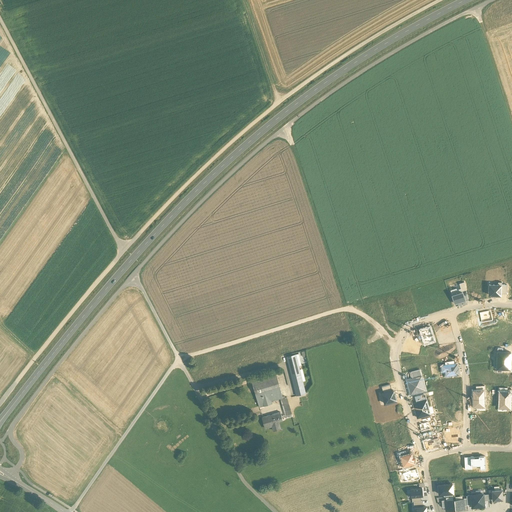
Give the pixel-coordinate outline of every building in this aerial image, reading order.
[(489,285),(489,295),(500,295),(500,293),(500,286),(501,286),(501,284),(502,282),(498,282),(498,285),(489,285)] [(455,303),(465,300),(462,291),(461,288),(457,290),(456,288),(450,290),(455,303)] [(389,322),(391,325),(397,320),(412,315),(407,302),(400,304),(402,309),(393,314),(393,313),(387,315),(389,322)] [(491,309),(479,312),(481,323),(493,320),(491,309)] [(446,321),(437,324),(441,336),(444,335),(445,337),(450,335),(446,321)] [(427,327),(420,329),(421,331),(424,341),(427,340),(429,342),(434,340),(430,327),(427,327)] [(421,342),(424,341),(421,331),(416,334),(420,341),(421,342)] [(416,334),(411,339),(418,344),(420,341),(416,334)] [(410,338),(403,347),(409,352),(411,350),(414,352),(420,346),(418,344),(411,339),(410,338)] [(444,349),(446,358),(446,359),(453,357),(456,356),(453,347),(444,349)] [(497,352),(497,360),(510,360),(510,352),(502,352),(497,352)] [(296,354),(286,357),(289,368),(299,366),(296,354)] [(375,363),(377,371),(387,368),(385,361),(386,361),(385,357),(384,357),(383,355),(382,355),(374,357),(371,358),(372,364),(375,363)] [(510,369),(510,360),(497,360),(497,368),(502,369),(510,369)] [(445,365),(441,366),(442,371),(445,371),(446,376),(458,374),(458,369),(457,369),(456,367),(457,367),(457,364),(454,364),(445,365)] [(299,366),(289,368),(291,377),(301,375),(299,366)] [(388,374),(387,368),(377,371),(379,378),(377,379),(378,384),(390,381),(389,378),(391,378),(390,374),(388,374)] [(411,372),(412,379),(421,376),(419,369),(411,372)] [(301,375),(291,377),(294,387),(303,385),(301,375)] [(277,376),(252,383),(254,389),(264,386),(265,390),(280,385),(277,376)] [(425,390),(421,376),(412,379),(407,380),(408,385),(409,385),(411,394),(425,390)] [(265,390),(255,393),(259,407),(269,404),(268,401),(281,398),(283,397),(280,385),(265,390)] [(303,385),(294,387),(296,396),(296,395),(305,393),(303,385)] [(382,387),(383,393),(392,391),(390,385),(382,387)] [(382,394),(384,404),(397,400),(396,395),(395,396),(393,390),(392,391),(383,393),(382,394)] [(473,390),(473,398),(484,398),(483,390),(476,390),(473,390)] [(423,394),(414,396),(416,403),(426,400),(425,396),(424,397),(423,394)] [(285,398),(285,396),(283,397),(281,398),(284,407),(290,406),(287,397),(285,398)] [(484,406),(484,398),(473,398),(473,406),(476,406),(484,406)] [(510,408),(510,399),(499,399),(499,407),(506,408),(510,408)] [(428,408),(426,400),(416,403),(415,403),(417,412),(416,412),(417,418),(434,413),(432,407),(428,408)] [(478,427),(490,428),(491,411),(481,411),(481,414),(474,414),(473,422),(478,422),(478,427)] [(281,412),(263,417),(266,428),(272,426),(273,426),(272,423),(277,421),(283,420),(281,412)] [(430,429),(428,422),(423,423),(419,424),(421,432),(430,429)] [(455,432),(448,432),(448,439),(449,439),(449,443),(460,443),(460,432),(455,432)] [(440,447),(438,437),(431,439),(424,441),(426,451),(440,447)] [(401,457),(403,466),(414,463),(413,460),(414,459),(413,456),(412,456),(411,453),(407,455),(401,456),(401,457)] [(494,465),(501,465),(502,455),(494,455),(494,458),(493,465),(494,465)] [(510,455),(502,455),(501,465),(509,466),(510,458),(510,455)] [(465,469),(471,468),(471,465),(479,465),(479,470),(485,469),(484,456),(464,457),(465,469)] [(412,481),(419,479),(417,471),(409,473),(403,475),(405,482),(412,480),(412,481)] [(452,489),(452,484),(438,485),(439,494),(443,494),(452,493),(452,489)] [(410,489),(411,498),(412,498),(421,497),(423,497),(422,488),(410,489)] [(502,490),(492,491),(492,493),(493,499),(493,500),(502,499),(502,490)] [(472,507),(484,505),(483,500),(483,495),(483,494),(476,494),(475,492),(470,492),(471,495),(472,504),(472,507)] [(463,499),(454,500),(455,510),(464,509),(464,506),(463,499)] [(454,500),(445,501),(445,508),(446,511),(455,510),(454,500)]
